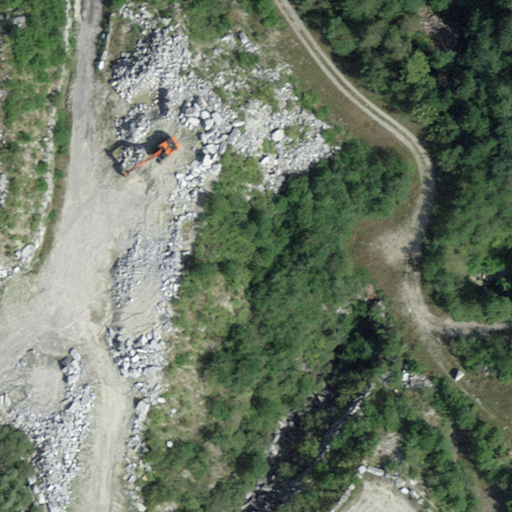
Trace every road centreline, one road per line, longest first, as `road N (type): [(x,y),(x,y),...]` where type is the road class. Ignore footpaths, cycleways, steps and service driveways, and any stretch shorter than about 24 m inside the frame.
road 1 (track): [(274,0),(345,86),(421,153),(426,184),(411,281),(419,313),(443,360),(511,435)]
road 2 (track): [(100,0),(80,213),(100,511)]
